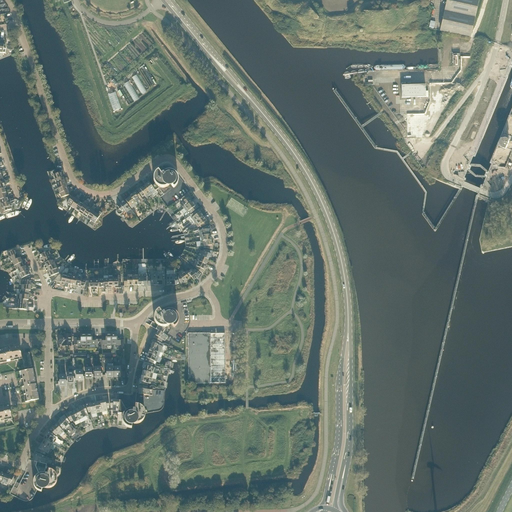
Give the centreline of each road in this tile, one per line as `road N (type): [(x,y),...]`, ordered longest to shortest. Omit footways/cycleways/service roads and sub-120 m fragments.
road 1 (residential): [(203,288),(224,247),(210,207),(167,158),(121,190),(98,195),(78,185),(18,24)]
road 2 (primary): [(348,323),(340,255),(311,181),(166,0)]
road 3 (unclassified): [(511,178),(492,195),(444,168),(493,58),(505,0)]
road 4 (track): [(145,12),(251,141),(288,164)]
road 5 (residential): [(47,412),(82,394),(129,390),(136,324)]
road 6 (primary): [(348,323),(331,473)]
road 7 (primary): [(345,465),(348,323)]
